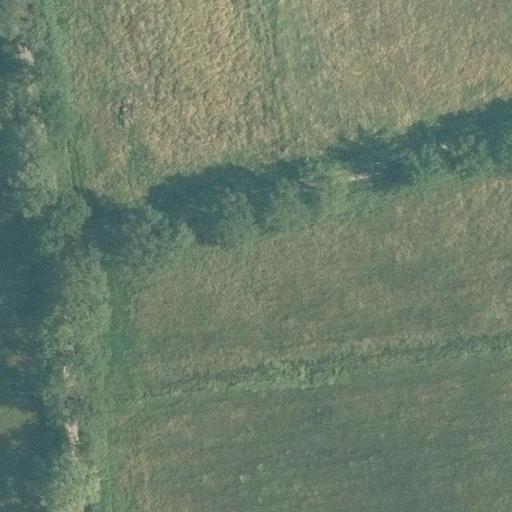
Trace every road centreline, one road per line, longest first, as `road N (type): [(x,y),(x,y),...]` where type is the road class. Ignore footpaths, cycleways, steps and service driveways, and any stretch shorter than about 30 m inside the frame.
road 1 (track): [(34,0),(72,235),(96,511)]
road 2 (track): [(72,235),(511,128)]
